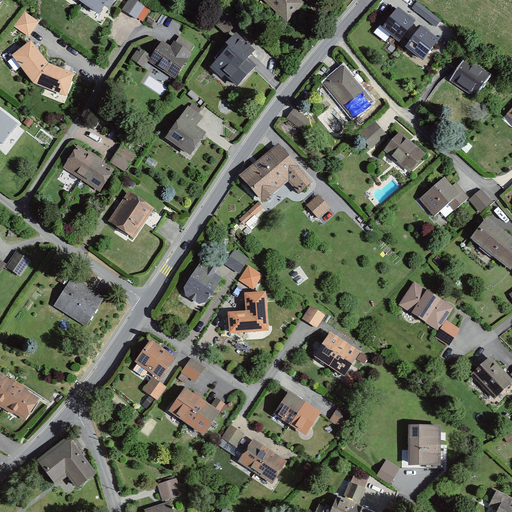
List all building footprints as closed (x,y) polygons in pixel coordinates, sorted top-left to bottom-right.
[(122,0),(76,0),(100,16),(105,8),(113,14),(122,0)] [(137,0),(130,0),(124,9),(144,20),(150,9),(137,0)] [(262,0),(289,24),(305,5),(299,0),(262,0)] [(413,17),(391,0),(390,0),(368,28),(391,46),(397,39),(406,46),(399,55),(421,72),(444,43),(421,25),(415,32),(407,25),(413,17)] [(417,2),(413,8),(436,26),(441,20),(417,2)] [(26,13),(15,27),(29,36),(40,22),(26,13)] [(48,65),(31,42),(12,56),(34,86),(67,99),(75,76),(48,65)] [(175,51),(163,43),(150,63),(175,80),(192,55),(178,46),(175,51)] [(141,47),(132,60),(145,66),(152,56),(141,47)] [(255,70),(231,47),(211,69),(235,91),(255,70)] [(467,59),(450,82),(477,102),(494,79),(467,59)] [(344,68),(323,85),(352,120),(373,103),(344,68)] [(203,120),(189,109),(167,139),(190,157),(206,135),(197,128),(203,120)] [(295,109),(287,119),(300,128),(308,118),(295,109)] [(0,143),(3,146),(19,125),(0,110),(0,143)] [(375,123),(359,135),(372,148),(386,136),(375,123)] [(426,156),(400,134),(385,152),(410,174),(426,156)] [(280,141),(238,176),(261,204),(288,182),(300,197),(315,184),(280,141)] [(122,145),(112,161),(126,171),(137,155),(122,145)] [(114,172),(78,148),(63,170),(100,193),(114,172)] [(452,189),(445,180),(420,201),(435,218),(448,207),(454,213),(470,200),(457,185),(452,189)] [(482,189),(471,199),(481,212),(492,202),(482,189)] [(154,210),(129,194),(109,223),(134,239),(154,210)] [(329,208),(318,197),(309,205),(319,217),(329,208)] [(258,202),(239,219),(245,225),(264,207),(258,202)] [(511,270),(511,238),(487,219),(471,239),(511,271),(511,270)] [(17,250),(8,266),(22,275),(32,261),(17,250)] [(235,250),(225,264),(240,273),(250,260),(235,250)] [(222,279),(201,265),(182,292),(203,307),(222,279)] [(249,266),(240,281),(253,289),(263,276),(249,266)] [(105,298),(74,279),(56,307),(88,326),(105,298)] [(455,309),(416,284),(401,308),(440,333),(455,309)] [(270,332),(267,293),(245,294),(247,313),(228,314),(230,335),(270,332)] [(311,305),(300,319),(316,327),(326,315),(311,305)] [(448,321),(437,337),(450,346),(461,330),(448,321)] [(361,354),(331,334),(314,359),(344,379),(361,354)] [(177,359),(151,341),(136,362),(162,381),(177,359)] [(191,358),(182,373),(196,382),(206,368),(191,358)] [(511,383),(511,380),(492,359),(473,376),(495,399),(511,383)] [(40,400),(0,373),(0,403),(26,421),(40,400)] [(145,390),(159,400),(167,388),(154,378),(145,390)] [(220,413),(185,388),(168,412),(204,437),(220,413)] [(322,414),(291,393),(275,416),(307,437),(322,414)] [(339,408),(331,419),(343,428),(352,416),(339,408)] [(232,425),(223,438),(237,447),(244,435),(232,425)] [(441,427),(409,427),(409,467),(440,467),(441,427)] [(68,437),(35,461),(54,486),(67,476),(77,489),(97,475),(68,437)] [(289,463),(254,441),(240,464),(274,486),(289,463)] [(386,459),(377,476),(392,483),(400,467),(386,459)] [(354,474),(346,494),(361,501),(368,480),(354,474)] [(158,485),(163,500),(183,494),(178,478),(158,485)] [(511,511),(511,500),(499,493),(491,508),(497,511),(511,511)] [(370,511),(337,498),(331,511),(370,511)] [(172,511),(169,503),(143,511),(172,511)]
